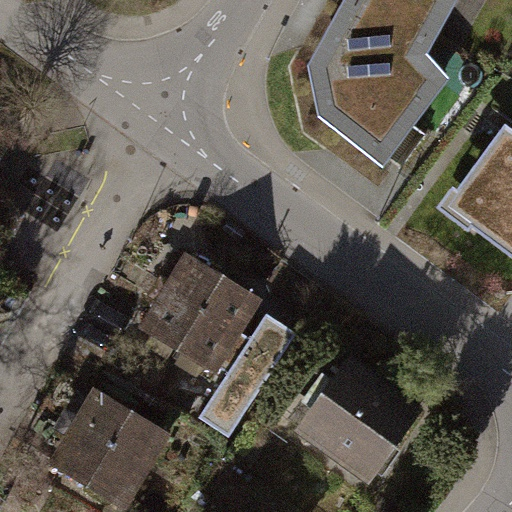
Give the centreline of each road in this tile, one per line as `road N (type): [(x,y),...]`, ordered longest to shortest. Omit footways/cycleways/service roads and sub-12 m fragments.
road 1 (residential): [(165,118),(511,380)]
road 2 (residential): [(165,118),(0,432)]
road 3 (residential): [(0,13),(165,118)]
road 4 (residential): [(240,0),(165,118)]
